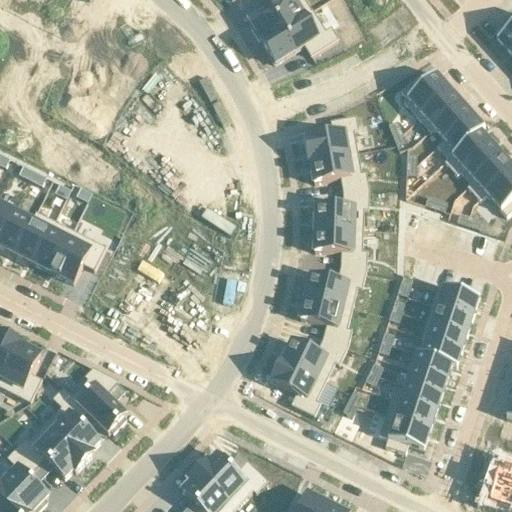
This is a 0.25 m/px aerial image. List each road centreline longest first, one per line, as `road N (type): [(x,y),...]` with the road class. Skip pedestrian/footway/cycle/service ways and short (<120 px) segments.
road 1 (residential): [(511,114),(437,28),(360,82),(254,124)]
road 2 (tertiary): [(208,402),(231,365),(263,272),(269,220),(254,124)]
road 3 (residential): [(208,402),(440,511)]
road 4 (residential): [(511,286),(440,511)]
road 5 (residential): [(208,402),(0,296)]
road 6 (tertiary): [(254,124),(216,50),(165,0)]
road 7 (tertiary): [(106,511),(208,402)]
